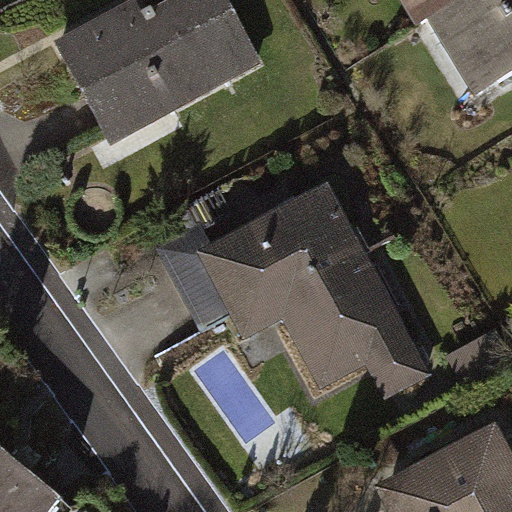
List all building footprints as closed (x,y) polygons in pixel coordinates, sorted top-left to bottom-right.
[(136,3),(56,47),(112,151),(265,68),(228,0),(180,0),(145,19),(136,3)] [(511,0),(397,0),(417,32),(431,24),(477,100),(511,78),(511,0)] [(201,228),(157,252),(203,334),(229,320),(245,348),(283,327),(321,397),(367,371),(386,405),(432,380),(329,193),(216,255),(201,228)] [(511,357),(497,331),(447,359),(465,391),(511,363),(511,357)] [(511,511),(511,455),(498,430),(377,497),(385,511),(511,511)] [(60,511),(67,504),(0,445),(0,511),(60,511)]
